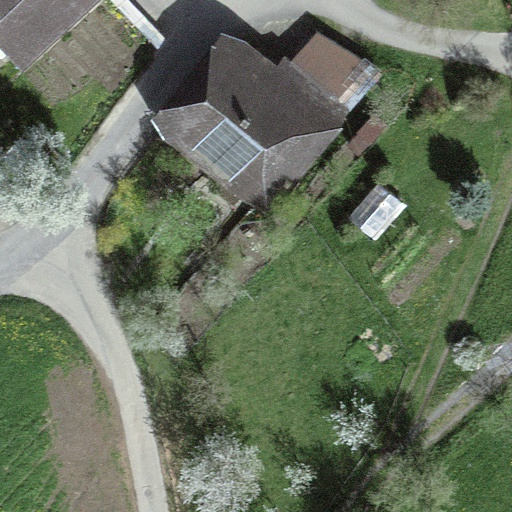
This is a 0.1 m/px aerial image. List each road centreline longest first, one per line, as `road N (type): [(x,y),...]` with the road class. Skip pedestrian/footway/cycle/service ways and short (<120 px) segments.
road 1 (unclassified): [(236,0),(156,77),(47,227),(0,257)]
road 2 (track): [(139,511),(106,374),(47,227)]
